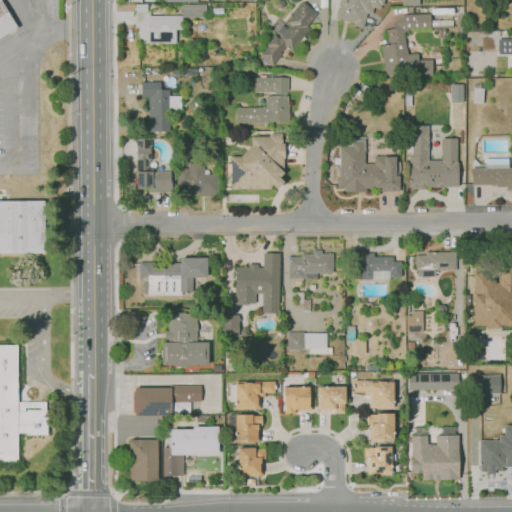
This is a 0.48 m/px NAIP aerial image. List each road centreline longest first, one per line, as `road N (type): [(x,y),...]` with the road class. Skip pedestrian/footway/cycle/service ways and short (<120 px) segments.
road 1 (residential): [(511,223),(93,224)]
road 2 (secondary): [(91,374),(91,0)]
road 3 (residential): [(338,64),(318,121),(316,222)]
road 4 (secondary): [(90,511),(91,374)]
